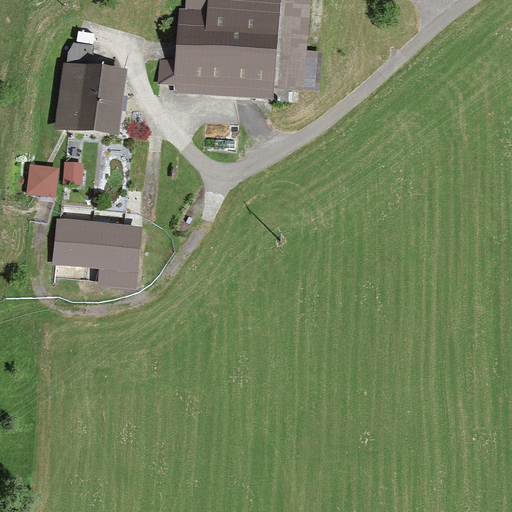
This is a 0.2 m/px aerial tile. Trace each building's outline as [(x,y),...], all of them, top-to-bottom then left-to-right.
[(185,39),(182,93),(276,98),(281,0),(211,0),(209,40),(185,39)] [(118,136),(126,78),(69,71),(61,128),(118,136)] [(85,182),(86,162),(66,161),(65,181),(85,182)] [(30,163),(28,194),(59,196),(61,165),(30,163)] [(140,231),(60,224),(56,268),(136,275),(140,231)]
